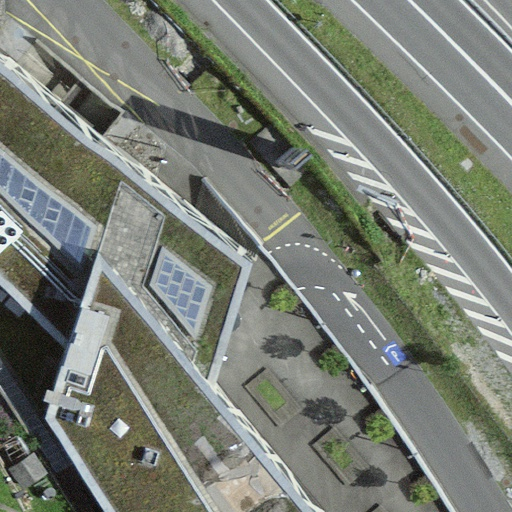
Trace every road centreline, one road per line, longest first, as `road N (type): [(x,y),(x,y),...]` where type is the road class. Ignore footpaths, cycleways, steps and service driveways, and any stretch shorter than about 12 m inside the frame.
road 1 (motorway): [(240,0),(511,300)]
road 2 (motorway): [(404,0),(511,106)]
